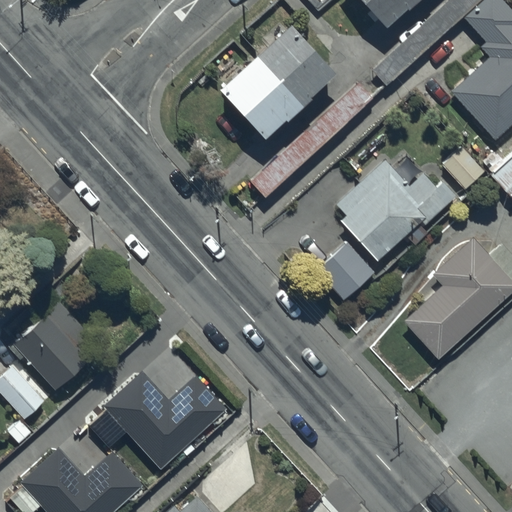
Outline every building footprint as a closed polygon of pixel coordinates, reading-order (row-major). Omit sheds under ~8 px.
[(354,0),(383,31),(404,12),(407,14),(422,0),(354,0)] [(488,59),(450,93),(493,142),(511,124),(511,13),(499,0),(450,0),(370,72),(384,88),(461,18),(485,43),(479,49),(488,59)] [(332,78),(288,29),(217,94),(261,142),(332,78)] [(457,143),(438,161),(460,185),(480,167),(457,143)] [(511,152),(490,172),(511,196),(511,152)] [(379,156),(331,200),(341,211),(334,217),(371,258),(403,229),(411,237),(421,228),(413,219),(416,217),(419,220),(451,192),(437,177),(430,183),(419,171),(405,184),(379,156)] [(426,270),(436,281),(397,316),(433,354),(511,282),(467,233),(426,270)] [(312,266),(339,298),(371,271),(343,239),(312,266)] [(45,318),(14,345),(55,393),(90,362),(78,348),(88,339),(46,290),(31,303),(45,318)] [(43,403),(12,367),(0,376),(0,394),(23,421),(43,403)] [(141,426),(115,397),(67,440),(71,445),(62,453),(73,466),(83,457),(116,494),(169,446),(146,421),(141,426)] [(0,511),(23,511),(0,486),(0,511)] [(177,511),(173,507),(167,511),(208,511),(196,498),(180,511),(177,511)]
